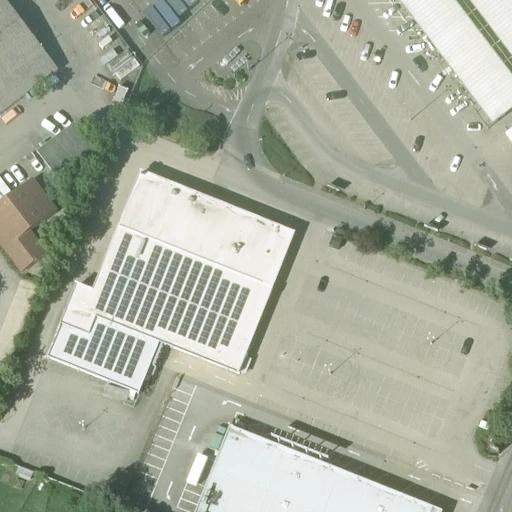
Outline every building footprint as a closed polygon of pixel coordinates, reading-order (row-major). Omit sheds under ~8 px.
[(0,0),(0,115),(58,72),(3,0),(0,0)] [(511,0),(395,0),(492,127),(511,111),(511,0)] [(336,44),(356,34),(345,13),(325,24),(336,44)] [(75,127),(37,155),(58,182),(95,153),(75,127)] [(163,171),(152,167),(150,171),(161,176),(163,171)] [(285,232),(172,187),(172,186),(142,174),(142,175),(140,175),(140,176),(141,177),(131,202),(130,202),(129,203),(130,204),(120,229),(119,229),(119,230),(263,287),(285,232)] [(33,182),(0,206),(0,249),(21,277),(47,257),(30,234),(57,214),(33,182)] [(263,287),(119,230),(118,230),(120,231),(112,251),(110,250),(109,253),(111,253),(103,272),(101,271),(101,274),(102,275),(94,294),(93,294),(92,295),(94,296),(86,314),(98,319),(115,326),(114,327),(116,328),(117,327),(143,337),(142,339),(145,340),(145,338),(159,344),(171,348),(170,350),(172,351),(173,349),(198,359),(198,361),(200,362),(201,360),(226,371),(226,372),(228,373),(229,372),(240,376),(248,355),(238,352),(263,287)] [(294,236),(285,232),(263,287),(238,352),(248,355),(294,236)] [(77,287),(61,327),(90,339),(98,319),(86,314),(94,296),(92,295),(78,290),(79,288),(77,287)] [(143,337),(117,327),(116,328),(114,327),(115,326),(98,319),(90,339),(61,327),(48,360),(50,361),(51,359),(78,370),(77,372),(79,373),(80,371),(107,382),(107,384),(109,385),(109,383),(139,394),(148,371),(150,371),(151,369),(149,369),(154,356),(155,356),(156,353),(155,353),(159,344),(145,338),(145,340),(142,339),(143,337)] [(432,511),(433,511),(231,430),(197,511),(432,511)]
